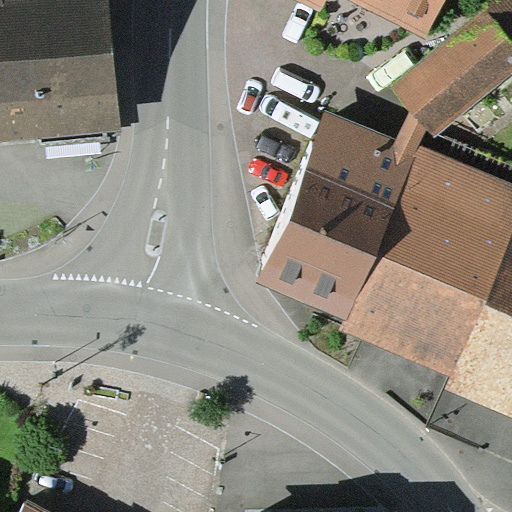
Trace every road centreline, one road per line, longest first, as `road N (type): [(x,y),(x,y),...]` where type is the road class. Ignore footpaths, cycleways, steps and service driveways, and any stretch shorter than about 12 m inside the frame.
road 1 (tertiary): [(146,320),(323,399),(402,456),(455,511)]
road 2 (tertiary): [(146,320),(172,161),(174,0)]
road 3 (tertiary): [(0,309),(146,320)]
